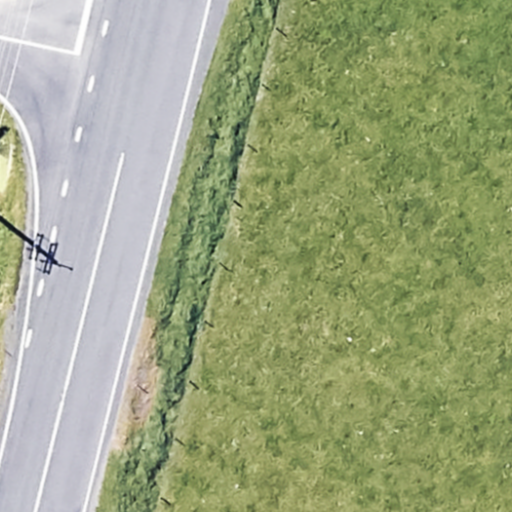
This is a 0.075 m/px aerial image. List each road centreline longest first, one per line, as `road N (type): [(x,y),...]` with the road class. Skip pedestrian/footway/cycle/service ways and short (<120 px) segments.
road 1 (trunk): [(146,71),(38,511)]
road 2 (unclassified): [(146,71),(0,35)]
